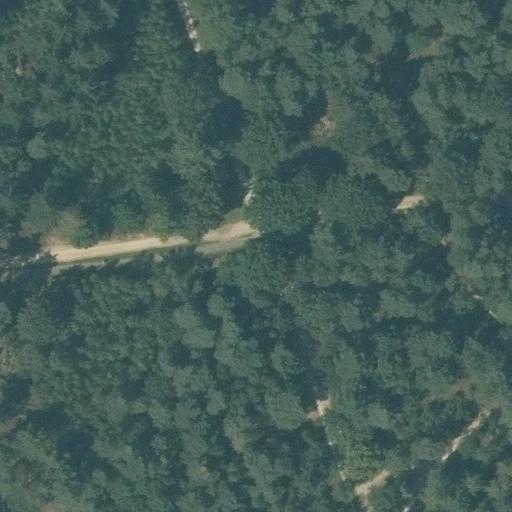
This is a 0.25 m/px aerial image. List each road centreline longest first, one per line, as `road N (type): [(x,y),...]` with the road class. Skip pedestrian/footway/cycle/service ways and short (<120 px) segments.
road 1 (track): [(367,511),(182,0)]
road 2 (track): [(0,246),(254,207),(511,183)]
